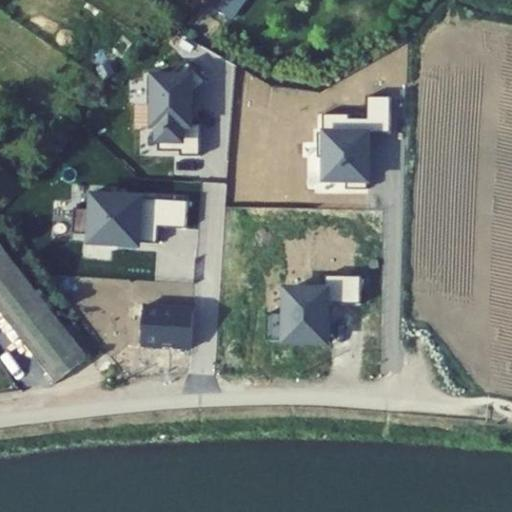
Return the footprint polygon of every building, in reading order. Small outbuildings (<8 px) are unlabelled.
[(114,74),(109,62),(97,68),(103,79),(114,74)] [(160,141),(160,149),(182,149),(182,154),(200,154),(200,125),(195,125),(194,74),(151,74),(151,127),(156,127),(156,141),(160,141)] [(349,114),(324,114),(324,133),(319,133),(319,157),(323,157),(323,183),(346,183),(346,188),(368,188),(368,183),(374,183),(374,132),(391,132),(391,97),(369,97),(368,120),(349,120),(349,114)] [(158,227),(190,227),(190,202),(142,201),(142,197),(92,197),(92,209),(76,209),(76,232),(88,232),(88,243),(141,243),(141,240),(158,240),(158,227)] [(0,244),(0,309),(57,383),(88,359),(0,244)] [(268,313),(267,340),(284,340),(284,345),(333,346),(334,304),(363,304),(363,277),(326,277),(326,288),(284,287),(284,314),(268,313)] [(143,304),(141,346),(192,349),(194,307),(143,304)]
